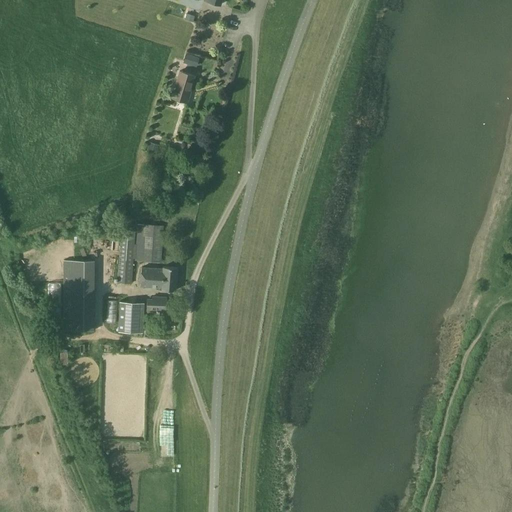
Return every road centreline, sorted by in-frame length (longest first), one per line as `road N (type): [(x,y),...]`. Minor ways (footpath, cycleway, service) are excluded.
road 1 (unclassified): [(210,511),(224,321),(251,182)]
road 2 (unclassified): [(251,182),(311,0)]
road 3 (unclassified): [(255,41),(251,182)]
